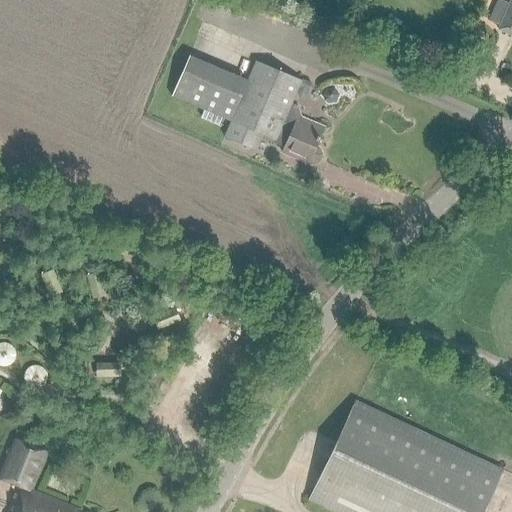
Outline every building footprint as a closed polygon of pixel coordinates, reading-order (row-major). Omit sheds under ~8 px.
[(508,0),(496,30),(511,37),(511,0),(508,0)] [(300,117),(297,107),(290,104),(299,81),(255,62),(245,85),(230,121),(223,137),(250,148),(256,134),(284,146),(281,152),(311,165),(318,162),(321,155),(318,148),(314,146),(322,127),(300,117)] [(325,89),(321,96),(326,103),(334,103),(338,95),(333,88),(325,89)] [(62,292),(52,269),(39,275),(48,298),(62,292)] [(85,275),(91,299),(105,296),(99,272),(85,275)] [(157,330),(180,322),(175,308),(152,317),(157,330)] [(119,377),(119,363),(95,363),(95,377),(119,377)] [(479,511),(500,470),(355,402),(309,501),(333,511),(479,511)] [(14,439),(0,472),(0,479),(18,486),(7,511),(79,511),(80,511),(29,490),(45,452),(14,439)]
